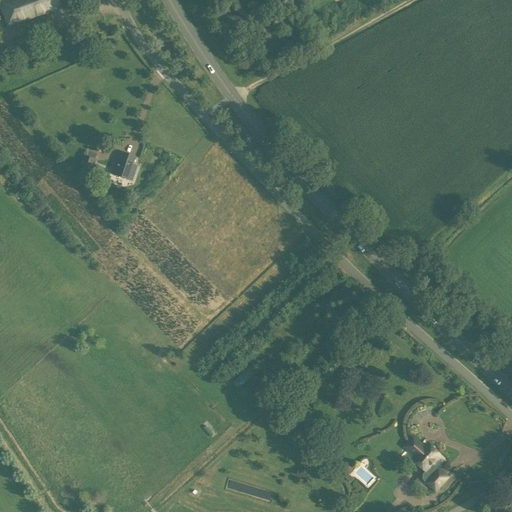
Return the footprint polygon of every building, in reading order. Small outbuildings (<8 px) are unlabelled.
[(5,0),(0,2),(0,5),(8,27),(72,3),(70,0),(5,0)] [(120,161),(116,159),(111,174),(131,180),(136,166),(132,165),(134,157),(123,153),(120,161)] [(80,164),(93,169),(96,160),(83,155),(80,164)] [(438,467),(437,468),(433,465),(441,456),(426,443),(423,446),(413,437),(404,447),(414,456),(411,459),(426,472),(431,476),(425,484),(435,493),(449,477),(438,467)] [(329,466),(322,459),(319,456),(311,464),(321,473),(329,466)]
